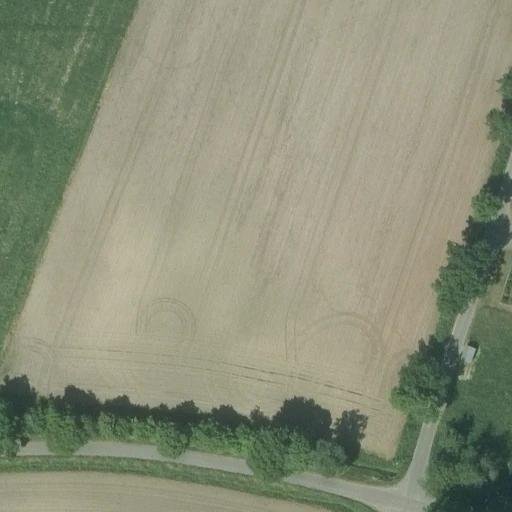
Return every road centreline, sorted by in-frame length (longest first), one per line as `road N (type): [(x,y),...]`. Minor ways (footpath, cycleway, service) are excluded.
road 1 (unclassified): [(414,498),(241,457),(134,442),(0,440)]
road 2 (unclassified): [(414,498),(511,167)]
